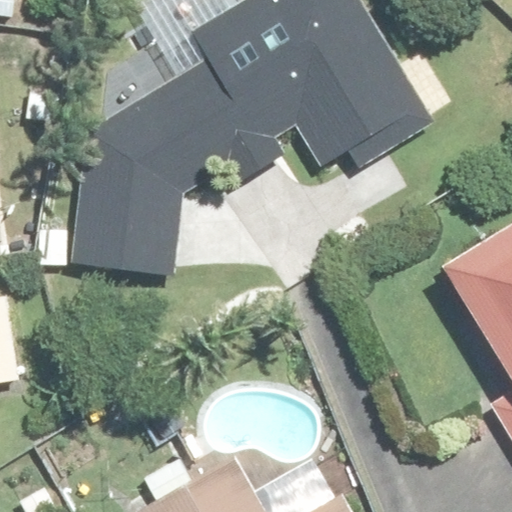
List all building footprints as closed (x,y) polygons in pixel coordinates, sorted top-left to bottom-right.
[(25,0),(0,0),(0,22),(23,25),(25,0)] [(329,167),(435,104),(373,0),(148,0),(181,56),(90,109),(82,257),(187,263),(191,193),(304,126),(329,167)] [(511,211),(460,240),(511,333),(511,406),(506,410),(511,421),(511,211)] [(25,283),(0,286),(0,378),(37,374),(25,283)] [(354,511),(340,486),(291,511),(276,511),(247,458),(146,511),(354,511)]
